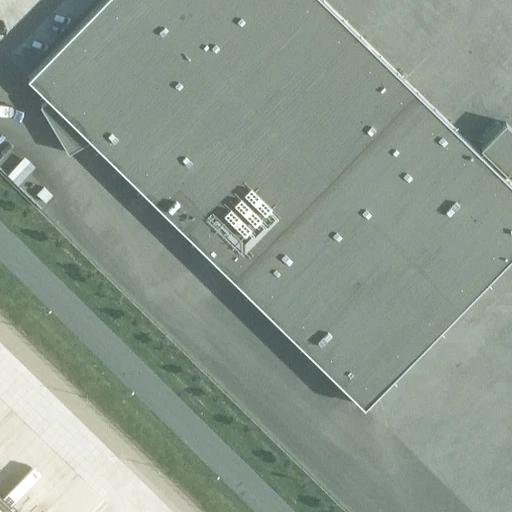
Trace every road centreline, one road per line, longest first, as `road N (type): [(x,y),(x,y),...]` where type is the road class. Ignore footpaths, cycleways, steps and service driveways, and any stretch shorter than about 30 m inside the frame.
road 1 (unknown): [(0,97),(399,495),(511,381)]
road 2 (unclassified): [(274,511),(0,239)]
